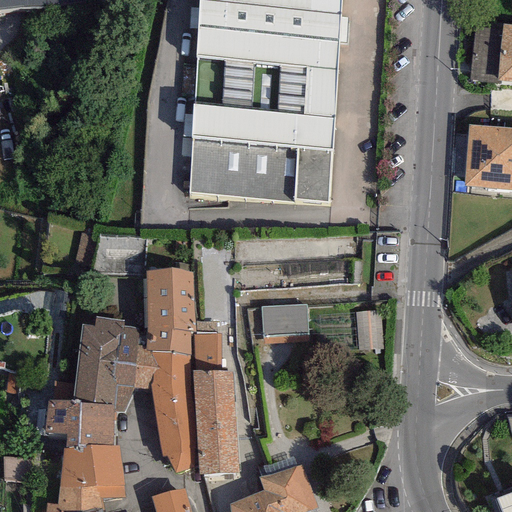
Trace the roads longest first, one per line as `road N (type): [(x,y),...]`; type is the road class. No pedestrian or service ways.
road 1 (unclassified): [(417,315),(435,0)]
road 2 (unknown): [(414,435),(367,429),(276,452)]
road 3 (unclassified): [(414,435),(417,315)]
